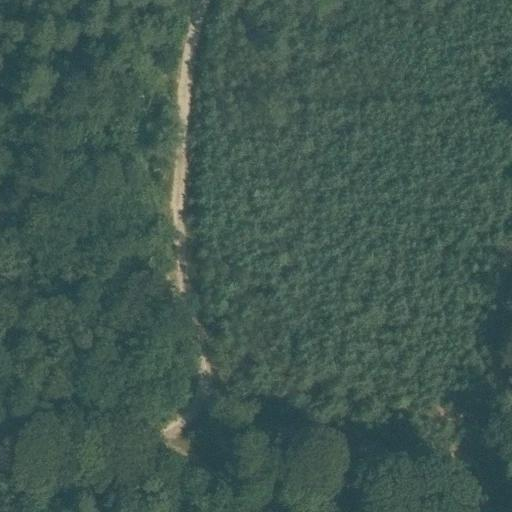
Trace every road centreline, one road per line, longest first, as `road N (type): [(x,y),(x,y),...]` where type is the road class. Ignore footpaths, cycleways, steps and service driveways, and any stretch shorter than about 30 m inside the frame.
road 1 (track): [(207,0),(181,94),(181,265),(227,447)]
road 2 (track): [(461,511),(371,454),(227,447)]
road 3 (track): [(0,439),(227,447)]
